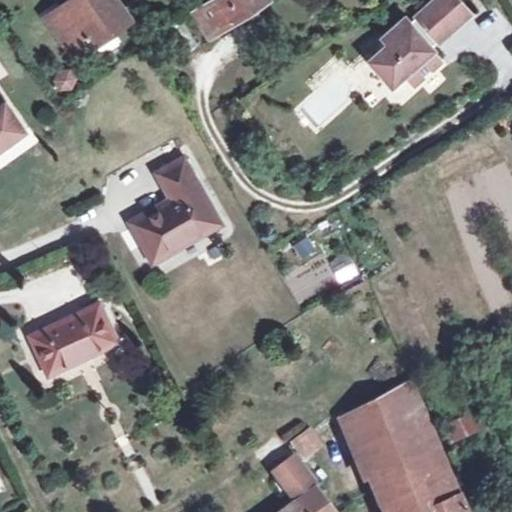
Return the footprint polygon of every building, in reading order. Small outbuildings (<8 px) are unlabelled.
[(93,42),(88,34),(122,10),(115,0),(69,0),(47,16),(74,54),(93,42)] [(209,0),(192,11),(200,23),(209,37),(264,0),(209,0)] [(441,61),(430,49),(435,44),(467,15),(452,0),(433,0),(407,26),(402,21),(381,41),(387,46),(368,63),(391,87),(402,78),(412,88),(441,61)] [(200,23),(192,11),(189,14),(197,24),(200,23)] [(196,45),(180,19),(167,28),(184,53),(196,45)] [(0,145),(24,129),(0,94),(0,145)] [(132,221),(154,259),(221,221),(184,157),(157,173),(173,199),(132,221)] [(330,260),(337,281),(357,274),(350,253),(330,260)] [(31,335),(49,372),(116,340),(99,302),(31,335)] [(343,414),(378,504),(443,463),(433,453),(428,435),(416,398),(417,397),(410,378),(343,414)] [(443,426),(449,440),(493,420),(487,406),(443,426)] [(290,441),(301,457),(320,445),(308,428),(290,441)] [(273,471),(293,499),(302,511),(332,511),(292,457),(273,471)] [(464,511),(443,463),(378,504),(381,511),(464,511)] [(302,511),(293,499),(275,511),(302,511)]
